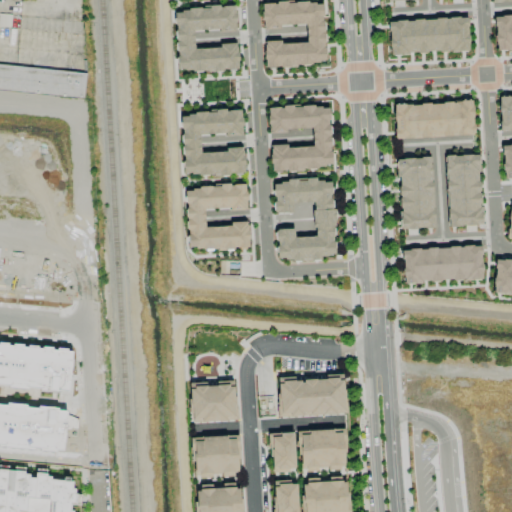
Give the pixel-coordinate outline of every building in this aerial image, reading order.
[(322,1),(260,4),(261,27),(305,25),(305,41),(262,43),(263,66),(324,64),(322,1)] [(175,71),(237,70),(236,43),(218,43),(218,48),(193,48),(192,31),(235,30),(234,7),(174,8),(175,71)] [(494,48),(511,48),(511,14),(493,14),(494,48)] [(466,18),(387,19),(388,53),(467,52),(466,18)] [(85,72),(0,64),(0,90),(83,97),(85,72)] [(498,131),(511,130),(511,95),(497,96),(498,131)] [(394,138),(472,135),(471,101),(392,104),(394,138)] [(270,171),(331,168),(328,104),(266,108),(268,133),(284,133),(284,129),(310,128),(311,145),(268,147),(270,171)] [(181,175),(243,173),(242,147),(225,147),(225,151),(199,152),(198,135),(241,134),(240,111),(180,112),(181,175)] [(502,177),(511,177),(511,143),(501,143),(502,177)] [(442,156),(447,227),(481,225),(477,154),(442,156)] [(432,228),(431,157),(397,158),(398,229),(432,228)] [(275,259),(333,258),(332,179),(272,180),(272,212),(291,212),(291,202),(312,202),(313,237),(293,237),(293,229),(275,229),(275,259)] [(186,249),(247,248),(247,221),(228,222),(228,226),(203,227),(203,209),(245,208),(245,185),(184,187),(186,249)] [(480,247),(401,248),(402,282),(481,280),(480,247)] [(492,293),(511,294),(511,260),(494,259),(492,293)] [(73,349),(0,341),(0,446),(63,453),(67,405),(46,403),(45,407),(2,403),(3,387),(69,393),(73,349)] [(344,414),(343,374),(325,374),(325,378),(276,379),(277,416),(344,414)] [(189,383),(190,421),(234,421),(234,383),(189,383)] [(296,431),(298,470),(344,468),(342,429),(296,431)] [(292,432),(268,433),(270,472),(293,471),(292,432)] [(237,474),(236,435),(192,437),(194,477),(210,476),(210,475),(237,474)] [(0,511),(71,511),(67,504),(79,505),(80,494),(75,494),(67,476),(59,480),(49,479),(46,473),(34,472),(34,473),(0,470),(0,511)] [(346,511),(346,477),(300,479),(300,511),(346,511)] [(271,511),(296,511),(295,481),(271,482),(271,511)] [(239,511),(238,483),(221,483),(221,485),(194,486),(195,511),(239,511)]
